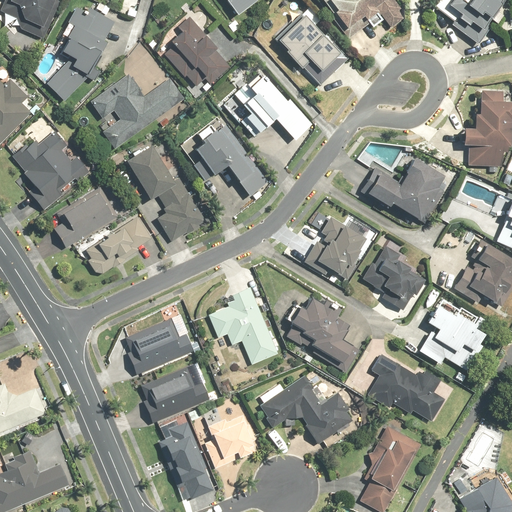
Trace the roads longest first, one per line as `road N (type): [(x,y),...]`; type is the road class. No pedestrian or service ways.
road 1 (residential): [(364,112),(265,232),(53,334)]
road 2 (tertiary): [(135,511),(53,334)]
road 3 (unknown): [(248,242),(414,341)]
road 4 (residential): [(364,112),(401,64),(413,62),(434,74),(432,88),(411,112),(396,116)]
